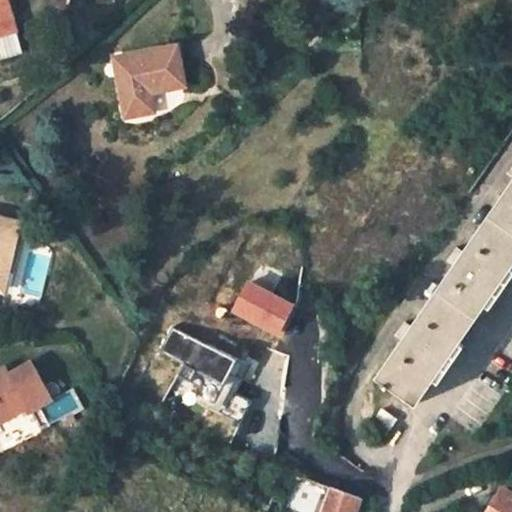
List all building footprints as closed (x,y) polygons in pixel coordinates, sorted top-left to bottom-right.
[(0,0),(0,41),(17,38),(9,0),(0,0)] [(112,58),(125,110),(152,104),(148,90),(180,80),(170,42),(112,58)] [(413,405),(434,376),(500,281),(511,263),(511,181),(375,378),(413,405)] [(0,291),(6,293),(20,224),(0,220),(0,291)] [(236,310),(290,335),(306,299),(252,274),(236,310)] [(232,388),(247,355),(176,324),(164,351),(190,363),(178,392),(244,421),(255,398),(232,388)] [(0,385),(0,424),(16,416),(0,385)] [(370,425),(384,436),(396,420),(381,409),(370,425)] [(355,511),(361,498),(331,488),(296,472),(285,506),(302,511),(355,511)] [(485,511),(511,511),(511,496),(500,490),(485,511)]
